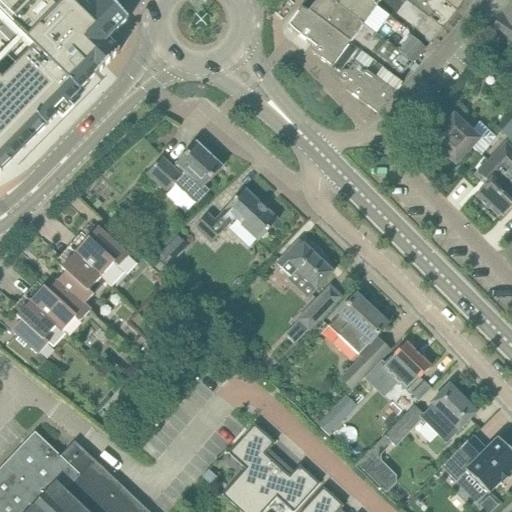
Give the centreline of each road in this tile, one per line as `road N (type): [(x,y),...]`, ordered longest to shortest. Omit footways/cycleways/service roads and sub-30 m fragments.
road 1 (residential): [(315,202),(511,401)]
road 2 (secondary): [(511,345),(320,152)]
road 3 (residential): [(315,202),(203,103),(174,103),(151,85)]
road 4 (residential): [(511,280),(379,141)]
road 5 (residential): [(385,511),(251,380)]
road 6 (residential): [(379,141),(481,0)]
road 7 (tertiary): [(0,219),(121,103)]
